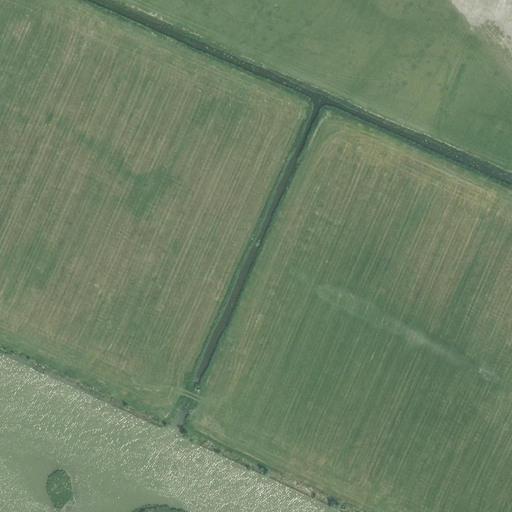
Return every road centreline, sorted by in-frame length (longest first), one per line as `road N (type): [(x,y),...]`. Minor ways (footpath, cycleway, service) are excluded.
road 1 (residential): [(511,161),(302,68)]
road 2 (residential): [(302,68),(161,6)]
